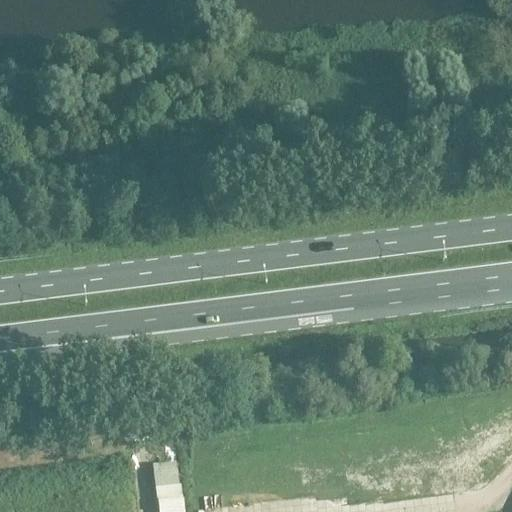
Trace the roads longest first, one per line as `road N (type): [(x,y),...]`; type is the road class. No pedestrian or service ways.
road 1 (primary): [(0,345),(511,282)]
road 2 (primary): [(511,218),(0,277)]
